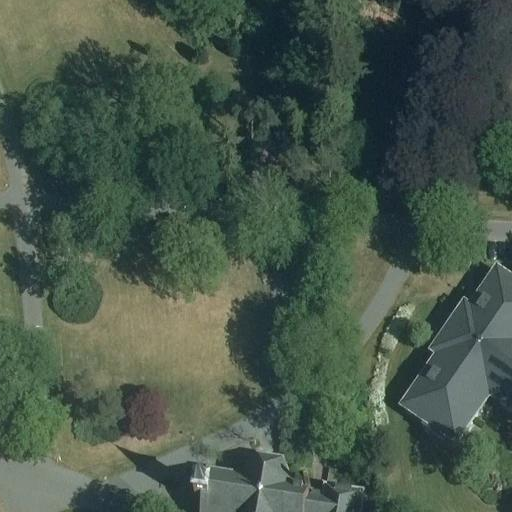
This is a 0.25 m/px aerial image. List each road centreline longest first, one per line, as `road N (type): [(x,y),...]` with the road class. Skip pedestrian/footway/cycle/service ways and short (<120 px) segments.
road 1 (residential): [(420,225),(388,292),(328,381),(280,416),(106,493)]
road 2 (residential): [(420,225),(20,202)]
road 3 (residential): [(32,477),(39,446),(20,202)]
road 4 (residential): [(420,225),(468,72),(475,0)]
